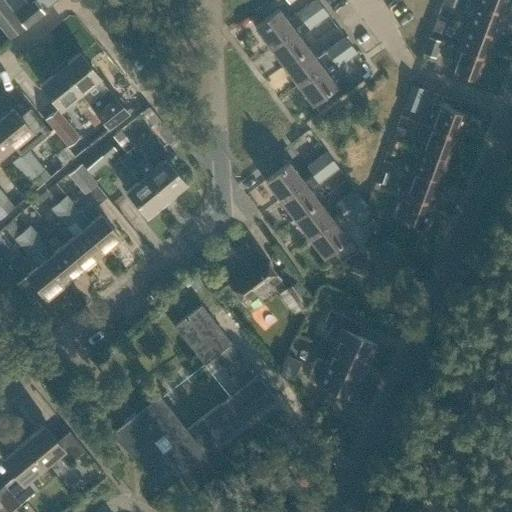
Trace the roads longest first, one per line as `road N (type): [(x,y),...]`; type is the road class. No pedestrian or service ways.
road 1 (unclassified): [(337,511),(511,101)]
road 2 (residential): [(19,380),(223,213),(221,176)]
road 3 (residential): [(221,176),(74,2)]
road 4 (residential): [(221,176),(211,0)]
